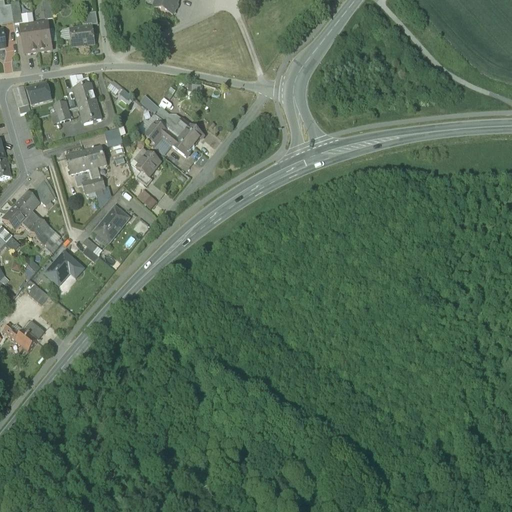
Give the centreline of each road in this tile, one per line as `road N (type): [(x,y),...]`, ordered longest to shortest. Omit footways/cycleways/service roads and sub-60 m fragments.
road 1 (primary): [(0,448),(113,308),(201,220),(313,160)]
road 2 (residential): [(270,91),(151,66),(1,82)]
road 3 (primary): [(313,160),(433,133),(511,127)]
road 4 (track): [(191,0),(188,22),(106,68),(96,0)]
road 5 (residential): [(270,91),(154,230)]
road 6 (residential): [(1,82),(25,171),(0,200)]
